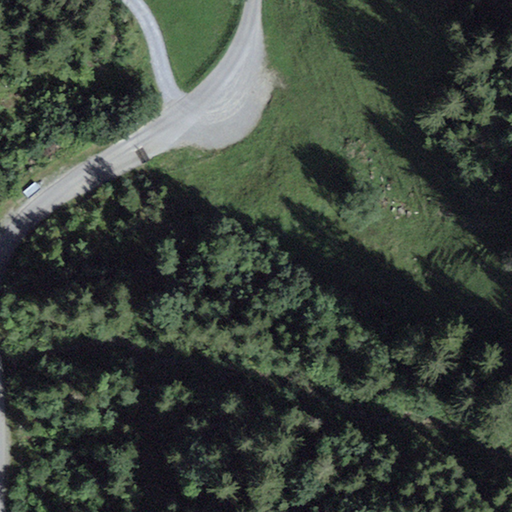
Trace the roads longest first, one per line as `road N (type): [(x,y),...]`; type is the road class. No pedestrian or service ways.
road 1 (track): [(254,0),(235,59),(211,88),(48,198),(26,217),(0,266)]
road 2 (track): [(179,113),(135,0)]
